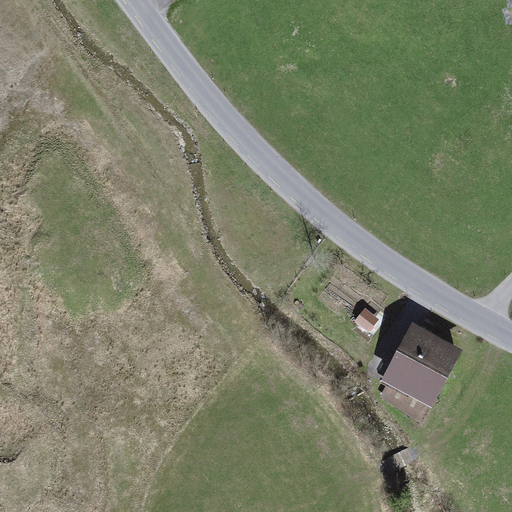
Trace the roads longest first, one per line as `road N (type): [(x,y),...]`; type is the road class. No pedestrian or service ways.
road 1 (tertiary): [(127,0),(227,124),(295,191),(481,326)]
road 2 (track): [(488,329),(449,422),(425,455),(363,490)]
